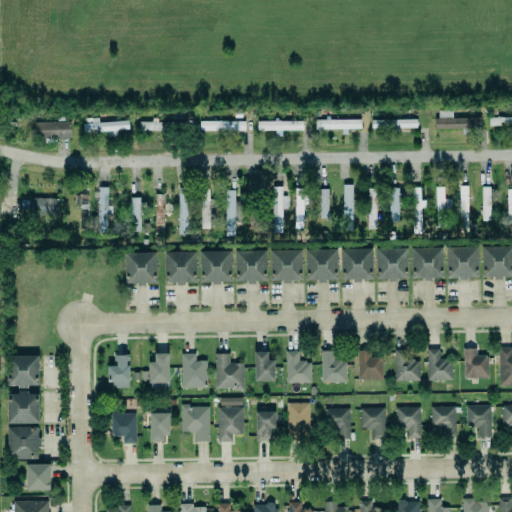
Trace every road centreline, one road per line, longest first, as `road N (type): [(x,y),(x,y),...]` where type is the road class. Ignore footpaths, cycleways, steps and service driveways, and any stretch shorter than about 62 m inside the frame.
road 1 (residential): [(83,475),(79,323),(511,317)]
road 2 (residential): [(1,151),(64,163),(511,158)]
road 3 (residential): [(83,475),(511,466)]
